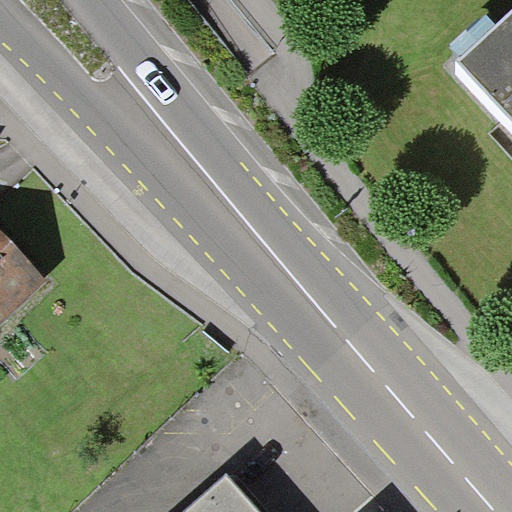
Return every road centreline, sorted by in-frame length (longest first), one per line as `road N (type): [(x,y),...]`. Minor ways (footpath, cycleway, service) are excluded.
road 1 (primary): [(495,511),(152,119)]
road 2 (primary): [(0,13),(105,95),(152,119)]
road 3 (primary): [(152,119),(86,0)]
